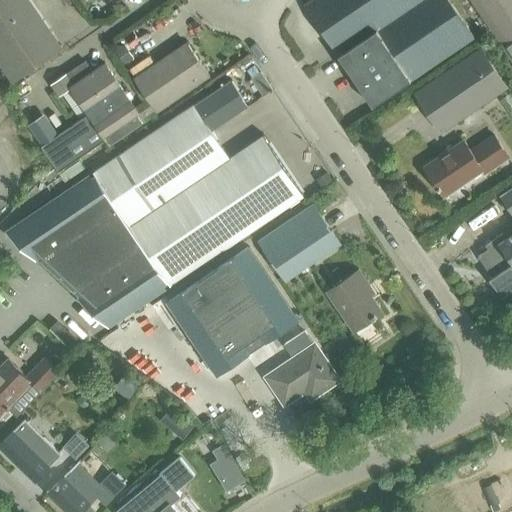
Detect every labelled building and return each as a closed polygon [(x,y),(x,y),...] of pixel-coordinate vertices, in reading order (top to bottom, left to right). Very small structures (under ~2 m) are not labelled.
[(29,0),(0,0),(0,63),(12,81),(62,47),(29,0)] [(473,38),(447,0),(311,0),(304,5),(338,56),(373,106),(411,80),(473,38)] [(511,0),(470,0),(511,61),(511,0)] [(148,98),(144,102),(151,112),(156,109),(157,111),(209,76),(186,43),(135,78),(148,98)] [(414,92),(441,132),(507,87),(480,48),(414,92)] [(144,102),(134,108),(104,64),(92,72),(85,61),(66,75),(73,85),(71,86),(90,114),(42,146),(59,173),(75,162),(108,140),(110,143),(143,121),(142,118),(151,112),(144,102)] [(273,90),(260,72),(250,79),(263,97),(273,90)] [(93,172),(6,232),(39,263),(41,262),(83,301),(81,301),(109,327),(139,306),(160,292),(169,286),(303,196),(262,136),(229,158),(211,131),(248,106),(230,80),(193,105),(93,172)] [(494,135),(471,151),(464,141),(424,168),(443,196),(483,170),(485,173),(509,156),(494,135)] [(75,162),(59,173),(68,186),(84,175),(82,172),(75,162)] [(327,173),(317,180),(322,187),(332,180),(327,173)] [(502,297),(511,289),(511,187),(499,196),(511,214),(511,232),(506,237),(503,232),(485,244),(488,248),(477,255),(492,276),(489,278),(502,297)] [(259,241),(286,280),(340,244),(313,204),(259,241)] [(248,247),(168,301),(217,374),(297,320),(248,247)] [(327,291),(354,331),(382,313),(366,289),(369,286),(358,270),(327,291)] [(285,403),(314,383),(319,391),(337,380),(304,331),(284,345),(294,359),(267,377),(285,403)] [(40,392),(60,371),(46,357),(26,377),(9,359),(0,368),(0,415),(31,384),(40,392)] [(34,401),(19,417),(30,427),(45,412),(34,401)] [(18,429),(1,448),(37,482),(50,494),(73,470),(96,446),(88,438),(104,421),(99,415),(92,409),(88,414),(74,429),(66,422),(57,413),(33,438),(21,426),(18,429)] [(186,418),(175,430),(184,438),(194,426),(186,418)] [(226,453),(211,463),(229,490),(243,481),(240,476),(226,453)] [(180,457),(115,511),(178,511),(172,504),(181,497),(177,492),(196,476),(180,457)] [(73,470),(50,494),(68,511),(76,511),(88,499),(92,503),(97,498),(107,506),(127,484),(112,470),(100,482),(83,467),(77,473),(73,470)]
